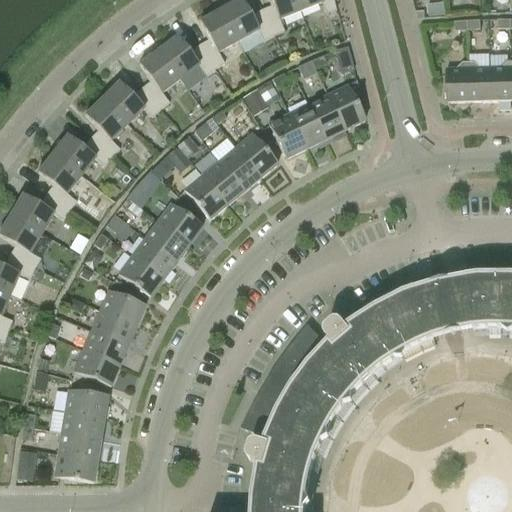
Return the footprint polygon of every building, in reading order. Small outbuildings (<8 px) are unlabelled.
[(264,43),(273,38),(260,12),(250,18),(240,0),(219,12),(237,43),(257,32),(264,43)] [(273,38),(283,34),(278,22),(300,13),(294,0),(268,0),(272,7),(260,12),(273,38)] [(332,0),(294,0),(300,13),(321,5),(326,16),(335,13),(332,0)] [(199,23),(209,41),(198,47),(214,71),(223,66),(217,55),(237,43),(219,12),(199,23)] [(497,21),(497,30),(510,31),(510,21),(497,21)] [(480,31),(479,22),(467,23),(467,32),(480,31)] [(454,23),(455,33),(467,32),(467,23),(454,23)] [(188,54),(176,38),(157,52),(179,81),(198,68),(205,78),(214,71),(198,47),(188,54)] [(168,105),(161,95),(179,81),(157,52),(138,66),(151,83),(141,90),(159,112),(168,105)] [(325,66),(322,58),(310,63),(314,71),(325,66)] [(511,103),(511,96),(511,62),(506,62),(499,69),(490,69),(491,104),(511,103)] [(310,63),(298,68),(297,69),(303,81),(316,75),(314,71),(310,63)] [(491,104),(490,69),(480,69),(474,63),(468,64),(469,104),(491,104)] [(446,70),(447,105),(469,104),(468,64),(463,64),(456,70),(446,70)] [(286,84),(282,76),(271,82),(275,90),(286,84)] [(152,120),(159,112),(141,90),(132,99),(118,84),(101,101),(126,127),(143,111),(152,120)] [(277,98),(269,84),(257,91),(265,105),(277,98)] [(364,123),(346,87),(326,97),(344,133),(364,123)] [(265,105),(257,91),(242,100),(252,118),(268,109),(265,105)] [(307,106),(324,142),(344,133),(326,97),(307,106)] [(84,117),(98,132),(89,140),(111,159),(119,152),(110,143),(126,127),(101,101),(84,117)] [(288,116),(305,152),(324,142),(307,106),(288,116)] [(225,121),(220,113),(210,121),(215,128),(225,121)] [(267,125),(285,162),(305,152),(288,116),(267,125)] [(213,133),(206,124),(193,134),(200,143),(213,133)] [(276,167),(251,136),(234,150),(259,181),(276,167)] [(82,150),(66,137),(51,156),(80,178),(94,160),(104,168),(111,159),(89,140),(82,150)] [(198,151),(188,139),(176,148),(187,161),(198,151)] [(164,158),(179,176),(191,166),(187,161),(176,148),(164,158)] [(217,164),(242,195),(259,181),(234,150),(217,164)] [(37,174),(53,187),(45,197),(69,213),(76,204),(66,197),(80,178),(51,156),(37,174)] [(200,178),(226,208),(242,195),(217,164),(200,178)] [(136,179),(142,172),(136,167),(130,174),(136,179)] [(183,192),(209,223),(226,208),(200,178),(183,192)] [(141,197),(134,191),(126,200),(133,206),(141,197)] [(52,216),(63,222),(69,213),(45,197),(39,207),(21,197),(9,217),(41,236),(52,216)] [(202,230),(170,206),(156,224),(188,248),(202,230)] [(121,211),(115,220),(123,226),(127,221),(126,215),(121,211)] [(0,232),(0,238),(15,248),(8,258),(34,271),(40,262),(29,255),(41,236),(9,217),(0,232)] [(143,241),(175,265),(188,248),(156,224),(143,241)] [(93,246),(100,251),(107,241),(100,235),(93,246)] [(130,258),(162,282),(175,265),(143,241),(130,258)] [(3,269),(0,267),(0,293),(9,297),(18,276),(30,281),(34,271),(8,258),(3,269)] [(117,276),(149,300),(162,282),(130,258),(117,276)] [(83,270),(78,278),(86,283),(91,274),(83,270)] [(511,276),(485,276),(468,278),(441,283),(414,291),(399,297),(374,310),(346,328),(341,322),(335,322),(325,330),(324,336),(330,342),(326,346),(309,328),(288,351),(270,376),(254,402),(242,431),(265,439),(263,444),(255,442),(250,445),(247,458),(249,462),(257,465),(252,497),(250,511),(305,511),(306,504),(309,483),(313,470),(317,458),(325,438),(336,419),(349,402),(363,386),(373,377),(383,369),(401,357),(421,347),(433,342),(453,336),(475,332),(488,331),(510,331),(511,330),(511,276)] [(0,331),(7,334),(11,324),(0,318),(9,297),(0,293),(0,331)] [(144,309),(107,293),(99,314),(135,329),(144,309)] [(68,310),(72,302),(64,298),(60,306),(68,310)] [(90,333),(127,349),(135,329),(99,314),(90,333)] [(59,330),(51,326),(47,338),(55,341),(59,330)] [(82,353),(118,369),(127,349),(90,333),(82,353)] [(73,374),(110,389),(118,369),(82,353),(73,374)] [(37,373),(48,377),(51,365),(40,362),(37,373)] [(36,376),(34,388),(45,390),(48,378),(36,376)] [(107,399),(67,392),(64,414),(103,421),(107,399)] [(60,436),(100,442),(103,421),(64,414),(60,436)] [(35,417),(25,416),(23,430),(32,431),(35,417)] [(21,442),(31,443),(32,431),(23,430),(21,442)] [(57,457),(96,464),(100,442),(60,436),(57,457)] [(18,454),(16,468),(17,468),(35,470),(36,456),(19,454),(18,454)] [(53,479),(92,486),(96,464),(57,457),(53,479)]
